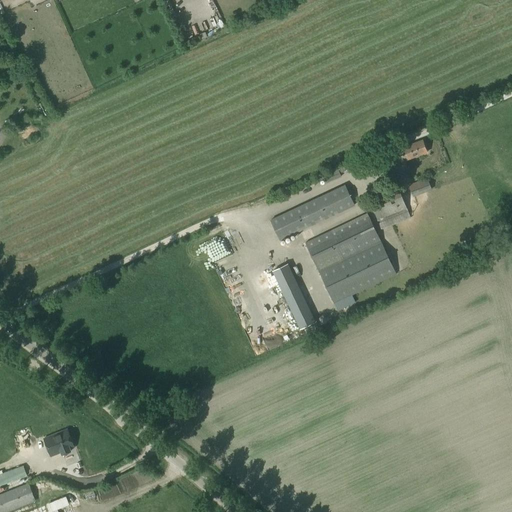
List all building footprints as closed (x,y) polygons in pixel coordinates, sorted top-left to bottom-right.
[(0,0),(0,9),(15,5),(18,14),(32,9),(29,0),(0,0)] [(403,147),(406,156),(401,157),(403,162),(427,153),(422,140),(403,147)] [(406,173),(403,162),(401,157),(380,165),(387,184),(398,180),(397,176),(406,173)] [(337,169),(322,175),(325,184),(340,177),(337,169)] [(426,179),(408,186),(413,197),(431,190),(426,179)] [(344,187),(269,222),(279,242),(323,220),(353,206),(344,187)] [(398,190),(368,202),(380,230),(409,219),(398,190)] [(330,232),(306,244),(334,304),(338,302),(341,301),(396,274),(378,237),(367,215),(330,232)] [(225,248),(240,241),(231,222),(216,229),(225,248)] [(217,250),(209,255),(212,259),(220,254),(217,250)] [(267,309),(274,328),(283,325),(275,306),(267,309)] [(16,432),(22,444),(31,440),(25,427),(16,432)] [(68,430),(44,439),(46,445),(56,441),(57,444),(58,445),(59,448),(72,443),(68,430)] [(56,441),(46,445),(51,457),(61,453),(62,455),(71,452),(70,450),(74,448),(72,443),(59,448),(58,445),(57,444),(56,441)] [(21,467),(0,474),(0,486),(25,478),(21,467)] [(29,484),(0,495),(0,511),(5,511),(35,501),(29,484)]
